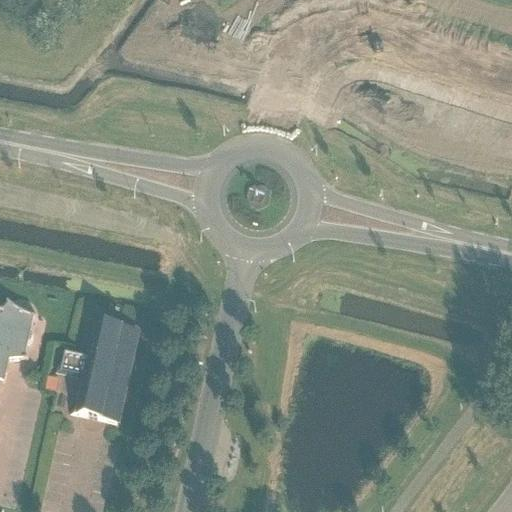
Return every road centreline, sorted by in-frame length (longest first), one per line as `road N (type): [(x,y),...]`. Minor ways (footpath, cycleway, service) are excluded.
road 1 (residential): [(271,145),(289,69),(337,36),(369,37),(511,82)]
road 2 (unclassified): [(189,511),(248,248)]
road 3 (primary): [(302,227),(439,248),(484,246)]
road 4 (primary): [(484,246),(311,193)]
road 5 (primary): [(39,149),(206,206)]
road 6 (primary): [(213,168),(39,149)]
